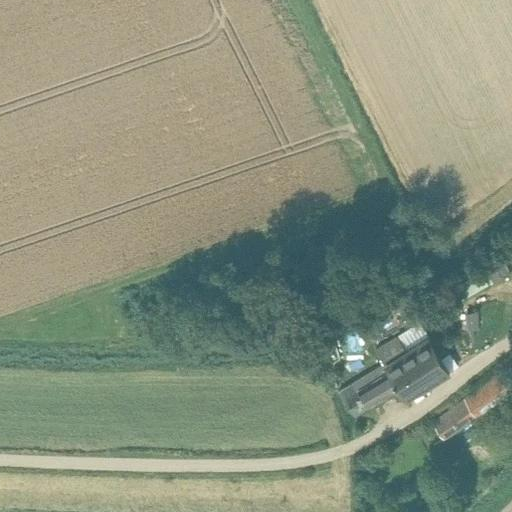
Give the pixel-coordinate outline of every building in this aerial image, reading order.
[(403,316),(411,310),(397,292),(389,299),(403,316)] [(477,312),(465,312),(466,330),(469,330),(473,330),(478,330),(477,312)] [(420,339),(444,329),(438,314),(414,325),(420,339)] [(407,349),(398,335),(374,349),(381,360),(337,388),(344,399),(354,416),(399,387),(406,399),(450,371),(428,336),(407,349)] [(511,375),(508,369),(434,421),(445,438),(511,390),(511,375)]
